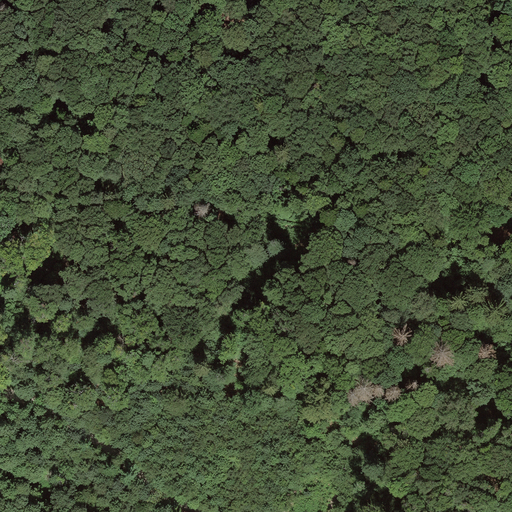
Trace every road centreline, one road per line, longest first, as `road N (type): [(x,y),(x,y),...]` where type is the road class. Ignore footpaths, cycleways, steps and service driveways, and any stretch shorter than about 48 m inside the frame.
road 1 (track): [(246,0),(152,45),(0,71)]
road 2 (track): [(0,391),(53,412),(205,511)]
